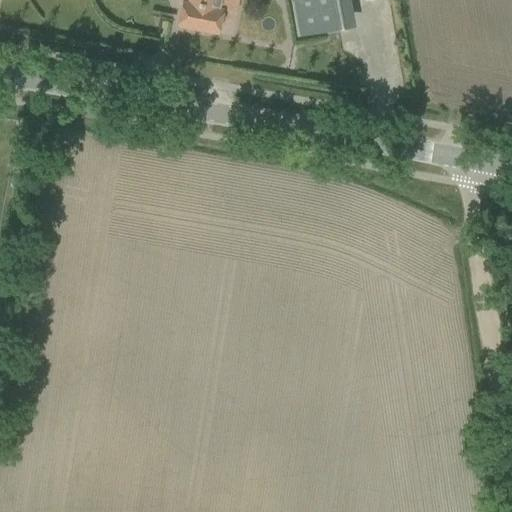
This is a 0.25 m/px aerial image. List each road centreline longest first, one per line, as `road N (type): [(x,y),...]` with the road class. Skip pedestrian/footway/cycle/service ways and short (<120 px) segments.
road 1 (tertiary): [(511,170),(0,74)]
road 2 (track): [(511,484),(467,161)]
